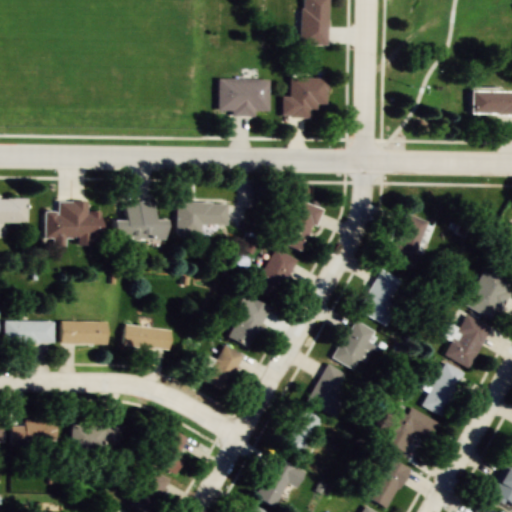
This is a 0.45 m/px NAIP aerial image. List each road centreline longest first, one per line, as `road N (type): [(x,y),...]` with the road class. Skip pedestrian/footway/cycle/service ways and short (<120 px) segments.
road 1 (residential): [(195,511),(355,221),(365,0)]
road 2 (tertiary): [(511,166),(0,160)]
road 3 (residential): [(0,384),(159,390),(236,437)]
road 4 (residential): [(423,511),(511,361)]
